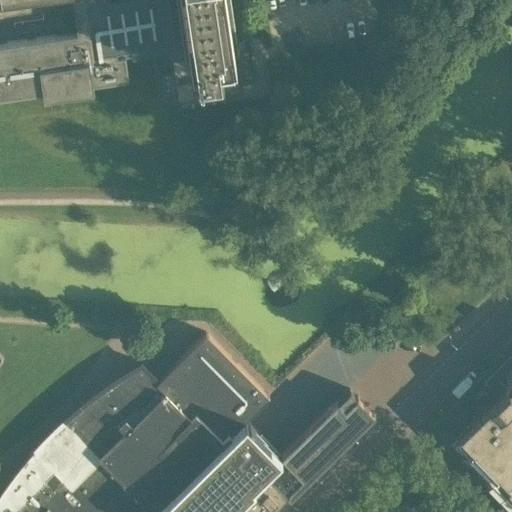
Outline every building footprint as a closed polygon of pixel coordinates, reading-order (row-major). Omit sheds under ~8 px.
[(0,96),(129,77),(126,56),(236,40),(230,0),(0,0),(0,3),(22,0),(70,0),(75,31),(0,42),(0,96)] [(267,0),(274,51),(329,44),(327,25),(349,23),(346,0),(267,0)] [(0,511),(225,511),(254,484),(252,482),(253,482),(266,469),(277,458),(277,457),(278,456),(262,441),(242,421),(269,395),(206,331),(176,360),(159,377),(158,378),(150,371),(141,361),(116,376),(94,392),(72,410),(52,428),(34,448),(33,448),(31,450),(28,453),(9,479),(0,491),(0,511)] [(511,364),(497,379),(500,382),(488,393),(483,387),(468,401),(480,413),(453,438),(465,450),(462,453),(464,456),(466,454),(476,465),(475,467),(477,469),(478,467),(489,478),(487,479),(490,482),(491,480),(501,491),(500,492),(502,494),(503,493),(511,502),(511,364)] [(271,511),(277,507),(278,505),(277,504),(277,503),(276,503),(275,502),(275,503),(274,502),(285,491),(287,493),(287,494),(287,495),(288,495),(289,496),(291,495),(311,475),(311,474),(352,435),(353,434),(373,415),(373,414),(374,413),(373,412),(373,411),(358,396),(356,394),(354,396),(347,389),(278,456),(277,457),(277,458),(266,469),(253,482),(252,482),(254,484),(225,511),(271,511)]
